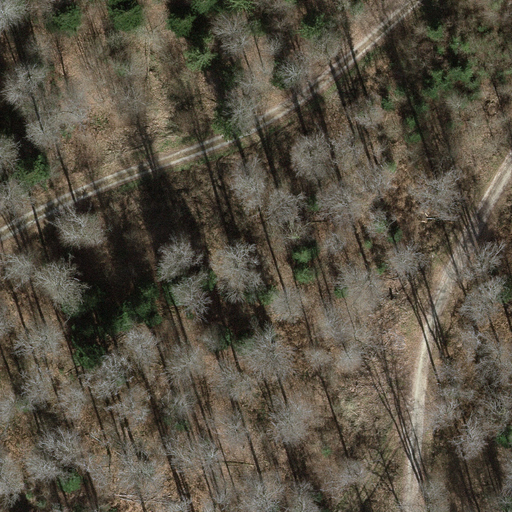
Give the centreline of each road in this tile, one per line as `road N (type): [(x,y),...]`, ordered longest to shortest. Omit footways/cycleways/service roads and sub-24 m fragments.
road 1 (track): [(417,0),(286,104),(55,199),(0,237)]
road 2 (track): [(404,511),(424,348),(458,256),(511,158)]
